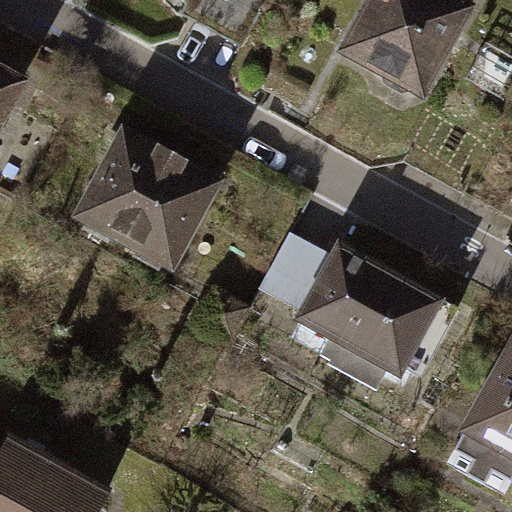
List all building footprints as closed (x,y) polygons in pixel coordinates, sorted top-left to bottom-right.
[(471,16),(443,0),(369,0),(340,54),(423,100),(471,16)] [(0,132),(26,86),(0,71),(0,132)] [(225,180),(120,129),(73,226),(178,277),(225,180)] [(448,298),(337,245),(300,320),(411,374),(448,298)] [(511,350),(465,436),(511,461),(511,350)] [(0,454),(0,511),(112,511),(116,505),(5,445),(0,454)]
